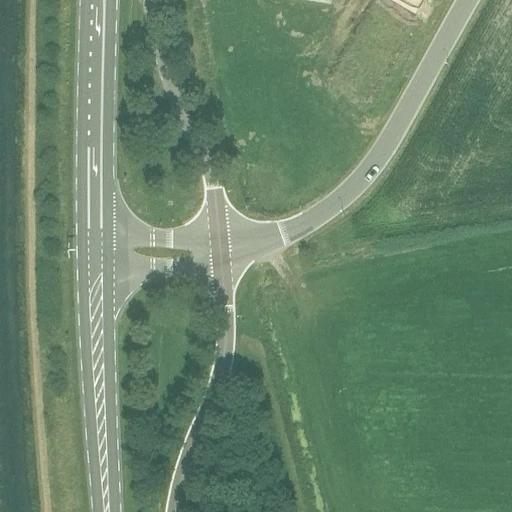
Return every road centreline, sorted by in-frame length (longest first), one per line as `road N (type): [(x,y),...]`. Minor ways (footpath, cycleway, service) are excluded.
road 1 (tertiary): [(467,0),(385,147),(347,194),(287,231),(224,251)]
road 2 (unclassified): [(173,511),(225,349),(224,251)]
road 3 (unclassified): [(224,251),(209,173),(168,83),(150,0)]
road 4 (primary): [(104,511),(89,254)]
road 5 (primary): [(89,254),(95,0)]
road 6 (tertiary): [(89,254),(224,251)]
